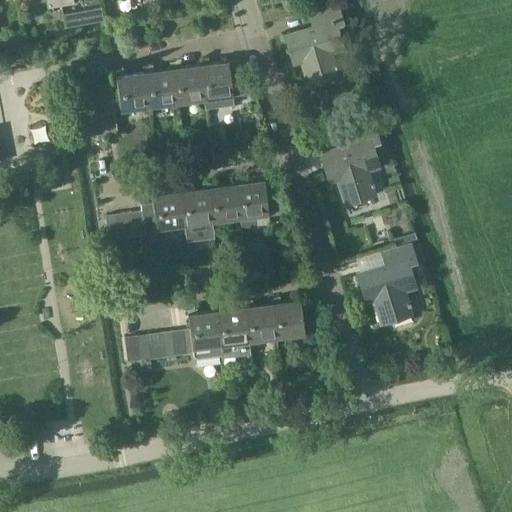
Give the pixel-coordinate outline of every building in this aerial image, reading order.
[(336,25),(342,23),(338,6),(311,14),(314,26),(286,34),(291,52),(299,50),(309,84),(338,75),(331,52),(343,48),(336,25)] [(76,11),(62,13),(65,26),(76,24),(78,24),(76,11)] [(199,61),(205,109),(234,105),(231,87),(245,86),(242,63),(228,64),(228,60),(209,62),(208,57),(199,61)] [(171,67),(176,102),(204,99),(199,64),(181,66),(180,61),(171,64),(171,67)] [(143,67),(143,71),(148,106),(176,102),(171,67),(153,70),(152,65),(143,67)] [(126,73),(124,68),(115,71),(120,110),(148,106),(143,71),(126,73)] [(114,108),(111,82),(98,84),(102,109),(114,108)] [(102,109),(98,84),(86,85),(89,111),(102,109)] [(65,100),(60,100),(58,101),(60,112),(67,111),(65,100)] [(117,131),(114,108),(102,109),(105,133),(117,131)] [(105,133),(102,109),(89,111),(92,134),(105,133)] [(372,143),(379,141),(374,125),(347,133),(351,144),(322,153),(327,170),(335,168),(345,202),(375,193),(368,170),(379,166),(372,143)] [(245,181),(243,176),(234,179),(235,182),(240,228),(270,224),(264,180),(263,179),(245,181)] [(217,185),(216,180),(207,183),(207,186),(206,186),(211,221),(239,217),(235,182),(217,185)] [(189,188),(188,183),(179,186),(184,224),(211,221),(206,186),(189,188)] [(156,228),(184,224),(179,186),(179,190),(161,192),(160,187),(151,190),(152,202),(141,204),(142,209),(129,211),(133,236),(145,234),(144,220),(155,219),(156,228)] [(133,236),(129,211),(118,213),(121,237),(133,236)] [(121,237),(118,213),(105,214),(108,239),(121,237)] [(408,263),(415,261),(410,245),(383,253),(386,264),(358,273),(363,290),(371,288),(381,322),(411,313),(403,290),(415,286),(408,263)] [(279,296),(271,298),(276,337),(304,333),(300,298),(280,301),(279,296)] [(276,337),(271,298),(270,299),(271,302),(253,304),(252,299),(243,302),(243,305),(248,340),(276,337)] [(248,340),(243,305),(225,308),(224,303),(215,306),(215,309),(221,355),(221,357),(250,353),(248,340)] [(196,306),(187,310),(189,328),(173,330),(176,354),(189,353),(188,351),(192,351),(193,356),(195,358),(221,355),(215,309),(197,312),(196,306)] [(173,330),(160,331),(163,356),(176,354),(173,330)] [(149,333),(152,358),(163,356),(160,331),(149,333)] [(136,334),(139,359),(152,358),(149,333),(136,334)] [(139,359),(136,334),(124,336),(127,361),(139,359)]
